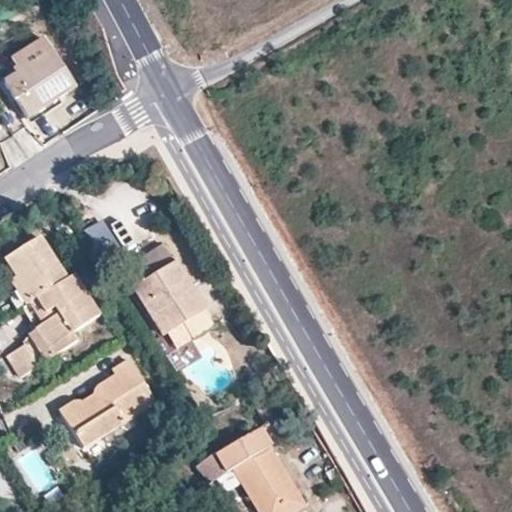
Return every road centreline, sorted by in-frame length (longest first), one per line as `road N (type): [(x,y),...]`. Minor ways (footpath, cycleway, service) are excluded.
road 1 (tertiary): [(170,95),(404,511)]
road 2 (unclassified): [(170,95),(349,0)]
road 3 (residential): [(0,196),(170,95)]
